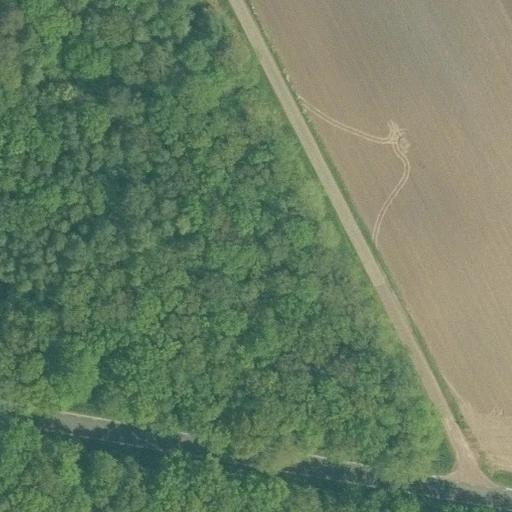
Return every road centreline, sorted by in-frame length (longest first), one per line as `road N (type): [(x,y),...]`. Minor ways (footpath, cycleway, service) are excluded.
road 1 (unclassified): [(234,0),(469,465),(471,493)]
road 2 (tertiary): [(471,493),(0,411)]
